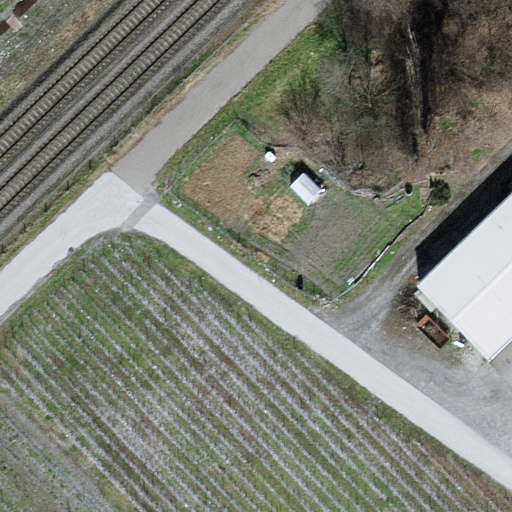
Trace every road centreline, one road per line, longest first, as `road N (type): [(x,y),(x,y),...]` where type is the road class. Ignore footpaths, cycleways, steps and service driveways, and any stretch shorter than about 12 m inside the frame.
road 1 (track): [(117,194),(511,483)]
road 2 (track): [(117,194),(0,299)]
